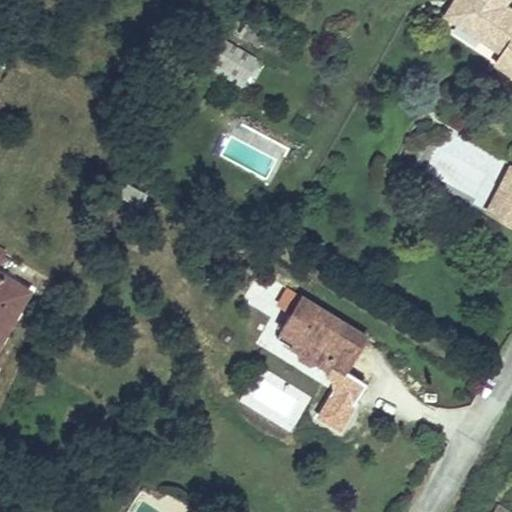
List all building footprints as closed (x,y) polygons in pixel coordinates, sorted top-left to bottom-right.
[(511,0),(464,0),(465,3),(468,9),(487,4),(506,15),(497,28),(511,37),(506,50),(511,53),(511,0)] [(506,15),(487,4),(468,9),(497,28),(506,15)] [(265,34),(245,22),(239,33),(259,45),(265,34)] [(256,62),(224,43),(213,62),(245,81),(256,62)] [(245,81),(213,62),(210,67),(241,86),(245,81)] [(511,226),(511,164),(510,164),(485,212),(511,226)] [(0,347),(32,290),(0,271),(0,347)] [(318,353),(321,348),(331,354),(335,348),(344,354),(350,345),(359,351),(375,326),(310,284),(283,325),(306,340),(304,343),(318,353)] [(335,348),(331,354),(349,366),(359,351),(350,345),(344,354),(335,348)]
